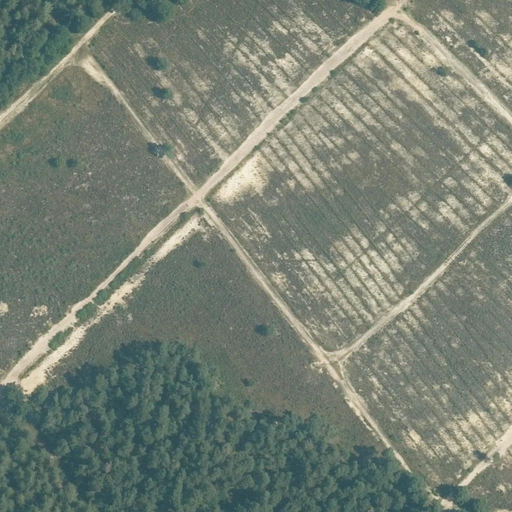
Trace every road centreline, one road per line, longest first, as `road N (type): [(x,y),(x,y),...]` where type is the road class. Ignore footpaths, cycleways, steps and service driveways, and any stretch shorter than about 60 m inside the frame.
road 1 (track): [(437,507),(78,44)]
road 2 (unknown): [(394,0),(0,390)]
road 3 (track): [(511,200),(330,366)]
road 4 (track): [(0,120),(123,0)]
road 5 (track): [(511,116),(395,0)]
